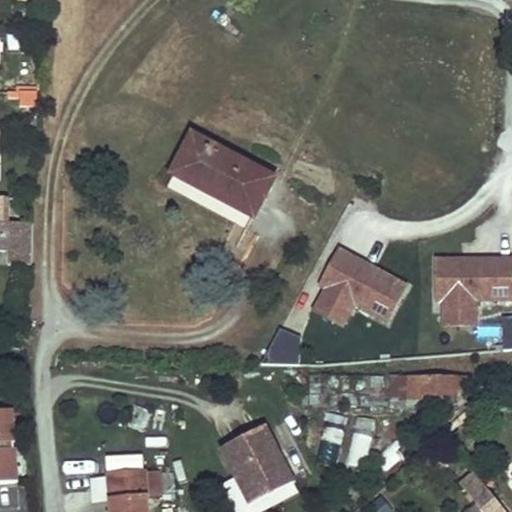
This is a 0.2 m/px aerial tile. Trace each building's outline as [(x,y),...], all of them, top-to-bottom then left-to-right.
[(272,180),(193,139),(168,188),(246,229),(272,180)] [(8,198),(0,197),(0,250),(10,251),(10,264),(33,264),(34,223),(8,222),(8,198)] [(362,264),(340,252),(320,287),(326,290),(323,297),(350,312),(354,305),(386,323),(405,288),(373,271),(371,276),(359,269),(362,264)] [(462,262),(437,262),(437,302),(443,302),(443,310),(475,310),(475,302),(511,302),(511,262),(475,262),(475,268),(462,268),(462,262)] [(362,264),(359,269),(371,276),(373,271),(362,264)] [(350,312),(323,297),(314,312),(342,327),(350,312)] [(475,310),(443,310),(443,327),(475,327),(475,310)] [(511,319),(502,320),(502,353),(511,352),(511,319)] [(300,339),(279,330),(260,365),(298,367),(300,339)] [(412,380),(392,379),(393,400),(412,401),(412,380)] [(468,380),(412,380),(412,401),(458,401),(458,390),(468,391),(468,380)] [(14,409),(0,410),(0,482),(19,481),(14,409)] [(363,469),(369,420),(351,417),(346,467),(363,469)] [(222,449),(251,505),(297,481),(268,425),(222,449)] [(148,511),(146,474),(110,477),(113,505),(117,504),(118,511),(148,511)] [(480,503),(468,511),(506,511),(475,474),(464,483),(480,503)]
